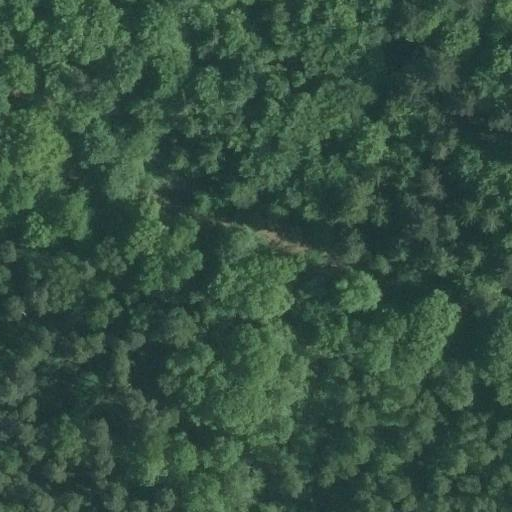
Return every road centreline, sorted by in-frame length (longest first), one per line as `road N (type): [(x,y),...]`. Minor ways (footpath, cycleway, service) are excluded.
road 1 (track): [(214,511),(318,238),(396,0)]
road 2 (track): [(0,130),(511,306)]
